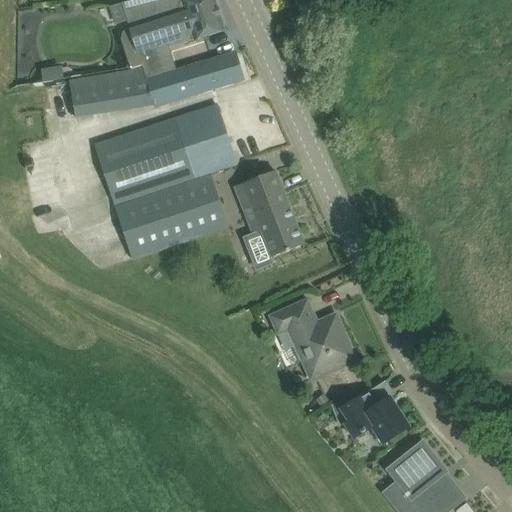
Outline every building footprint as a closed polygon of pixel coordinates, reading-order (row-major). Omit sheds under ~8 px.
[(187,0),(148,0),(140,3),(139,0),(122,0),(124,8),(127,15),(131,28),(126,29),(124,32),(123,34),(122,38),(131,68),(143,66),(146,75),(175,67),(168,43),(193,35),(194,39),(225,31),(215,0),(192,0),(188,1),(187,0)] [(301,18),(312,13),(328,6),(325,0),(301,0),(295,3),(301,18)] [(175,67),(146,75),(155,106),(156,107),(241,81),(241,80),(241,70),(239,63),(233,55),(233,54),(176,72),(175,67)] [(75,120),(155,106),(146,75),(143,66),(132,70),(132,69),(69,80),(70,90),(75,120)] [(217,105),(93,149),(135,262),(228,227),(209,174),(237,165),(217,105)] [(265,233),(274,257),(304,245),(278,178),(275,171),(233,188),(253,238),(265,233)] [(289,331),(311,380),(356,360),(340,325),(333,328),(329,319),(317,324),(315,319),(316,318),(307,300),(269,317),(277,336),(289,331)] [(372,428),(383,445),(409,428),(390,398),(379,405),(370,391),(341,410),(348,422),(344,424),(354,440),(372,428)] [(323,409),(330,403),(324,395),(317,401),(323,409)] [(445,472),(423,444),(389,470),(399,484),(388,493),(403,511),(446,511),(464,498),(444,473),(445,472)]
